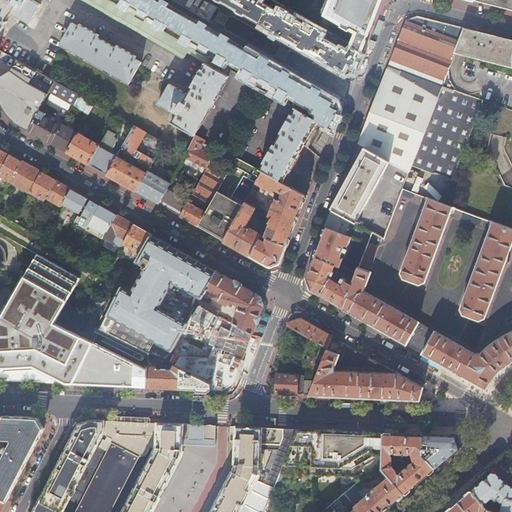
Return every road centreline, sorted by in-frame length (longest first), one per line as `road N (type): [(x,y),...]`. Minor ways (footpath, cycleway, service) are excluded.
road 1 (residential): [(283,293),(394,9),(412,2),(511,27)]
road 2 (residential): [(283,293),(3,135)]
road 3 (residential): [(450,325),(479,241),(470,227),(449,230),(420,310)]
road 4 (secondary): [(414,417),(240,409)]
road 5 (secondary): [(225,408),(76,401)]
road 6 (residential): [(410,366),(283,293)]
road 7 (residential): [(420,310),(382,290),(414,206)]
road 8 (residential): [(76,401),(18,511)]
road 9 (residential): [(240,409),(283,293)]
